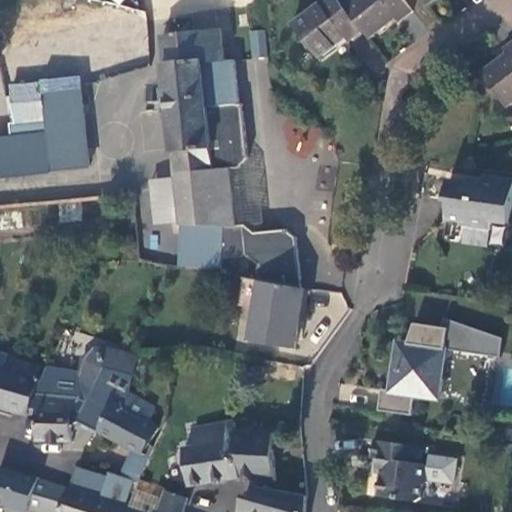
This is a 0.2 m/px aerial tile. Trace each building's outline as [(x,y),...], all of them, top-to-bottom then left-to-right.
[(346,40),(360,30),(339,2),(337,0),(317,0),(290,22),(316,57),(343,36),(346,40)] [(395,21),(409,10),(401,0),(342,0),(339,2),(360,30),(365,37),(392,17),(395,21)] [(11,137),(0,138),(0,174),(87,165),(77,76),(87,75),(96,66),(119,63),(143,61),(138,17),(125,18),(125,22),(120,23),(120,21),(104,23),(105,24),(98,25),(97,27),(96,27),(96,26),(33,33),(34,45),(5,49),(8,75),(13,74),(14,84),(10,85),(11,97),(17,96),(19,111),(13,112),(14,122),(9,123),(11,137)] [(179,219),(179,224),(247,225),(243,220),(237,166),(246,156),(239,101),(237,102),(232,58),(222,59),(218,27),(159,34),(174,174),(175,179),(179,219)] [(264,29),(248,31),(251,56),(266,55),(264,29)] [(503,107),(511,99),(511,37),(499,48),(502,52),(476,72),(503,107)] [(96,66),(87,75),(120,72),(119,63),(96,66)] [(251,230),(261,219),(255,164),(246,156),(237,166),(243,220),(247,225),(251,230)] [(449,197),(446,216),(466,218),(466,224),(490,227),(492,218),(508,219),(511,192),(511,175),(487,172),(483,183),(448,178),(445,196),(449,197)] [(152,221),(179,219),(175,179),(148,182),(152,221)] [(178,262),(220,265),(220,257),(247,253),(258,263),(256,281),(259,282),(299,287),(294,236),(284,228),(251,230),(247,225),(179,224),(178,262)] [(490,227),(466,224),(464,239),(489,242),(490,227)] [(296,347),(303,288),(299,287),(259,282),(252,342),(296,347)] [(439,323),(411,319),(381,385),(372,383),(367,410),(405,417),(408,397),(418,398),(424,361),(438,363),(439,352),(443,352),(495,361),(499,339),(443,314),(439,323)] [(424,361),(418,398),(435,401),(443,352),(439,352),(438,363),(424,361)] [(0,404),(25,412),(26,408),(36,380),(0,369),(0,404)] [(37,388),(26,408),(33,408),(34,439),(69,439),(68,409),(72,401),(75,390),(37,388)] [(153,407),(128,391),(125,409),(144,420),(153,407)] [(75,419),(96,430),(109,400),(89,392),(75,419)] [(144,420),(125,409),(109,400),(96,430),(139,452),(153,426),(144,420)] [(188,483),(237,475),(228,427),(231,427),(230,422),(190,428),(193,444),(181,446),(188,483)] [(232,433),(231,427),(228,427),(237,475),(271,477),(270,431),(232,433)] [(421,443),(371,437),(369,453),(381,455),(377,493),(412,498),(419,495),(421,480),(426,474),(428,461),(419,460),(421,443)] [(24,511),(26,506),(36,476),(31,476),(0,466),(0,503),(12,508),(10,511),(24,511)] [(99,494),(125,503),(125,502),(129,491),(132,482),(107,473),(99,494)] [(36,476),(26,506),(44,511),(56,511),(67,487),(36,476)] [(254,495),(240,492),(236,511),(302,511),(304,494),(257,485),(254,495)] [(107,511),(111,501),(67,487),(56,511),(107,511)] [(155,511),(181,511),(187,497),(164,489),(160,501),(156,511),(155,511)] [(129,491),(125,502),(156,511),(160,501),(129,491)] [(107,511),(143,511),(126,506),(111,501),(107,511)]
